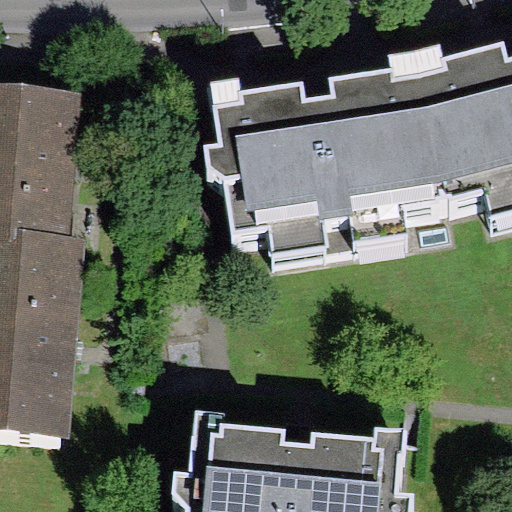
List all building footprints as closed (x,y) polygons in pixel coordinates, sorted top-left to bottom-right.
[(511,80),(497,85),(402,111),(425,257),(492,243),(511,236),(511,80)] [(353,273),(425,257),(402,111),(296,125),(195,126),(222,284),(353,273)] [(60,122),(0,117),(0,260),(51,264),(60,122)] [(0,260),(0,467),(56,470),(69,265),(51,264),(0,260)] [(393,511),(396,490),(171,470),(167,511),(393,511)]
